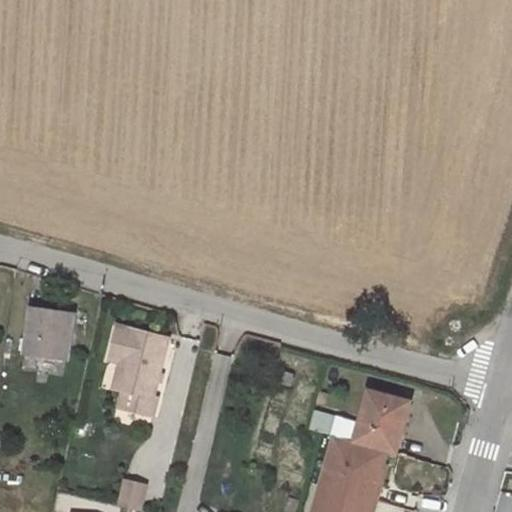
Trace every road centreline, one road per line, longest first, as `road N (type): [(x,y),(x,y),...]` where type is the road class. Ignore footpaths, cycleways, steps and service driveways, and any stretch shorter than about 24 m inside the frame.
road 1 (residential): [(506,384),(0,247)]
road 2 (residential): [(506,384),(467,511)]
